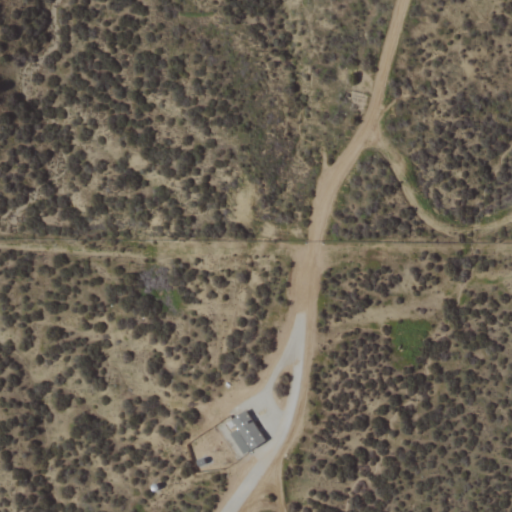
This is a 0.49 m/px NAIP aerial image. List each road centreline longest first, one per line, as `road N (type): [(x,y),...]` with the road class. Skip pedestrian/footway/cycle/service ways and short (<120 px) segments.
road 1 (track): [(312,247),(282,421),(215,511)]
road 2 (track): [(400,0),(368,125),(319,212),(312,247)]
